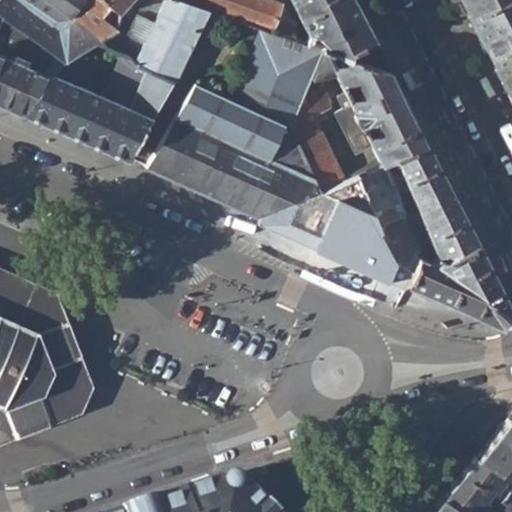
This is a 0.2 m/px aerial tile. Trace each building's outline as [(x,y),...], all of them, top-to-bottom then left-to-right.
[(101,18),(109,9),(108,5),(102,0),(0,0),(0,17),(61,61),(98,42),(115,30),(115,29),(101,18)] [(122,33),(115,29),(115,30),(98,42),(122,55),(133,65),(169,80),(206,8),(176,0),(162,0),(161,2),(157,0),(144,0),(142,2),(132,14),(122,33)] [(109,9),(116,14),(120,7),(127,0),(102,0),(108,5),(109,9)] [(191,0),(260,23),(290,33),(292,24),(282,4),(269,0),(191,0)] [(290,0),(307,31),(304,40),(320,47),(388,68),(352,0),(290,0)] [(511,0),(459,0),(506,90),(511,92),(511,0)] [(0,103),(22,113),(51,75),(61,61),(0,17),(0,103)] [(145,168),(258,217),(319,189),(289,128),(309,77),(320,47),(304,40),(289,35),(290,33),(260,23),(229,100),(191,84),(145,168)] [(424,140),(388,68),(320,47),(309,77),(318,74),(330,71),(341,93),(336,95),(340,109),(332,113),(352,152),(368,145),(377,162),(385,158),(424,140)] [(122,159),(169,80),(133,65),(130,73),(139,78),(125,106),(115,103),(122,86),(112,82),(104,97),(51,75),(22,113),(122,159)] [(410,68),(403,71),(412,88),(418,85),(410,68)] [(319,189),(322,188),(341,179),(311,116),(327,108),(329,102),(318,74),(309,77),(289,128),(319,189)] [(496,95),(486,77),(483,78),(480,80),(489,98),(496,95)] [(427,252),(432,255),(455,265),(481,253),(424,140),(385,158),(396,189),(406,217),(402,218),(420,249),(427,252)] [(383,226),(402,218),(406,217),(396,189),(385,158),(377,162),(341,179),(322,188),(319,189),(258,217),(386,272),(395,252),(394,246),(383,226)] [(511,311),(481,253),(455,265),(432,255),(427,252),(420,249),(403,280),(499,322),(511,311)] [(0,443),(31,431),(81,411),(92,385),(74,338),(56,291),(0,266),(0,443)] [(511,410),(478,452),(511,476),(511,410)] [(511,511),(511,476),(478,452),(443,494),(463,511),(475,511),(484,501),(490,506),(484,511),(511,511)] [(270,511),(247,487),(244,489),(240,479),(239,481),(228,476),(222,484),(220,478),(116,511),(270,511)] [(463,511),(443,494),(429,511),(463,511)] [(484,511),(490,506),(484,501),(475,511),(484,511)]
